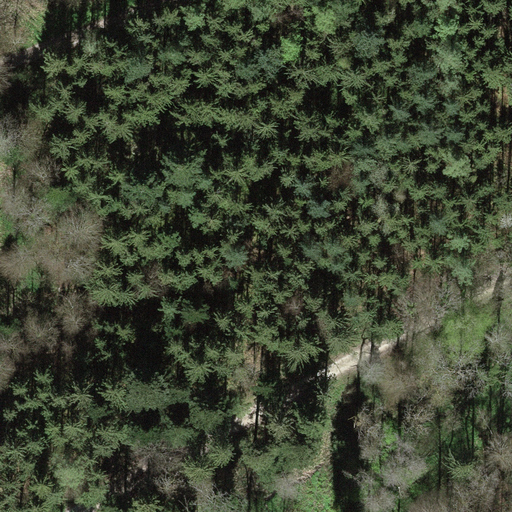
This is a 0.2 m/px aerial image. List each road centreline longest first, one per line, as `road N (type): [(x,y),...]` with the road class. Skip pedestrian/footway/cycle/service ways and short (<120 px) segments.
road 1 (track): [(65,511),(511,278)]
road 2 (track): [(174,0),(0,67)]
